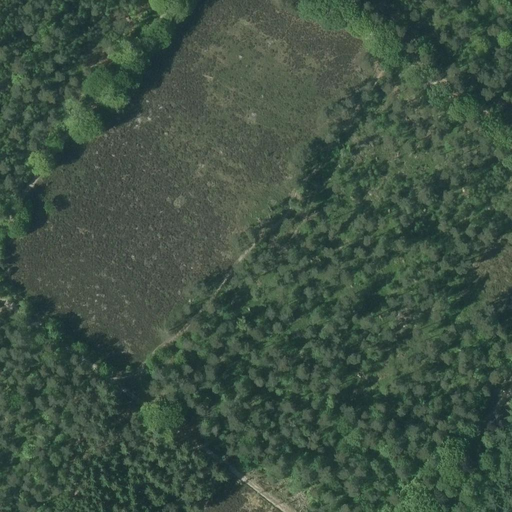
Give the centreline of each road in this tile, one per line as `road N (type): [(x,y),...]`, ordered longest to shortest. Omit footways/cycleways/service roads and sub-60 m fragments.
road 1 (track): [(286,511),(0,298)]
road 2 (track): [(171,0),(0,222)]
road 3 (track): [(330,0),(511,147)]
road 4 (track): [(414,511),(511,383)]
